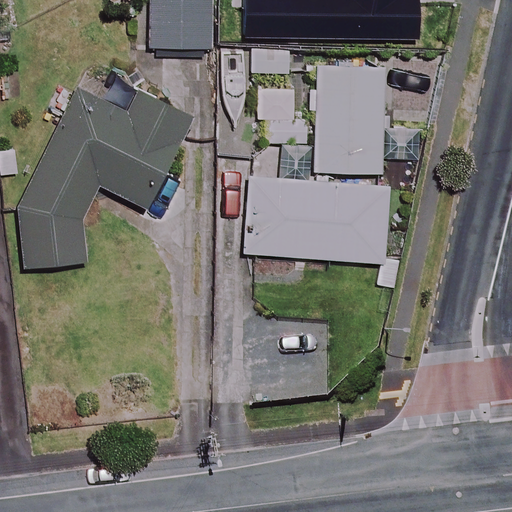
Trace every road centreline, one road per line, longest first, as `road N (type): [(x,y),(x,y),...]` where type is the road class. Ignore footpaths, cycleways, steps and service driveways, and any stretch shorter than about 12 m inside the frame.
road 1 (tertiary): [(497,477),(206,511)]
road 2 (residential): [(511,192),(477,353),(497,477)]
